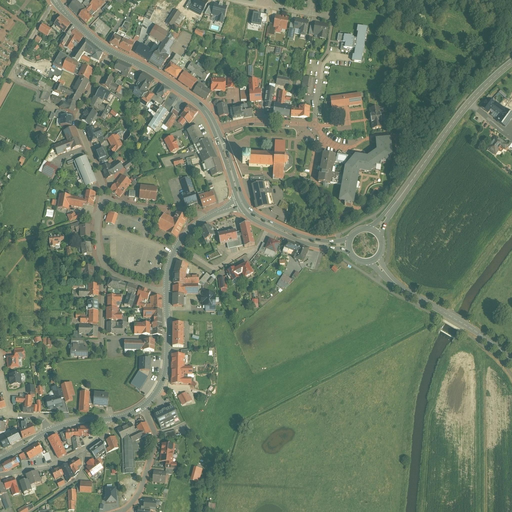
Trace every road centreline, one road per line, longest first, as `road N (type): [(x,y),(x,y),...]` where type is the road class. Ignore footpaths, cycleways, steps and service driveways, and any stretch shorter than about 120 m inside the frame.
road 1 (primary): [(395,203),(473,97),(511,62)]
road 2 (residential): [(102,194),(78,113),(109,51)]
road 3 (secondary): [(511,362),(396,284)]
road 4 (primary): [(109,51),(190,98),(215,130)]
